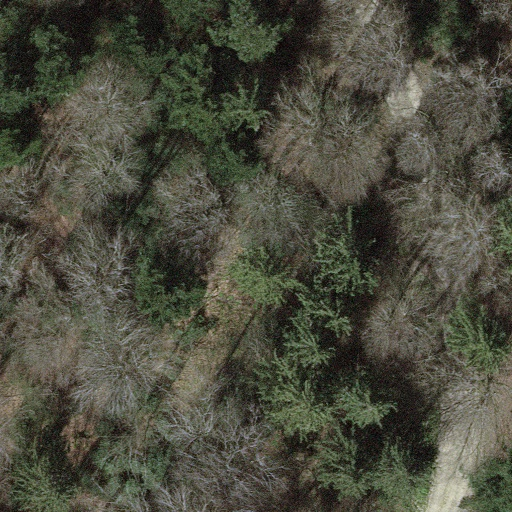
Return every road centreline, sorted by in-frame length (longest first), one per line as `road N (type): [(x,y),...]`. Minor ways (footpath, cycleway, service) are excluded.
road 1 (track): [(464,379),(450,273),(430,200),(360,0)]
road 2 (track): [(440,511),(464,379)]
